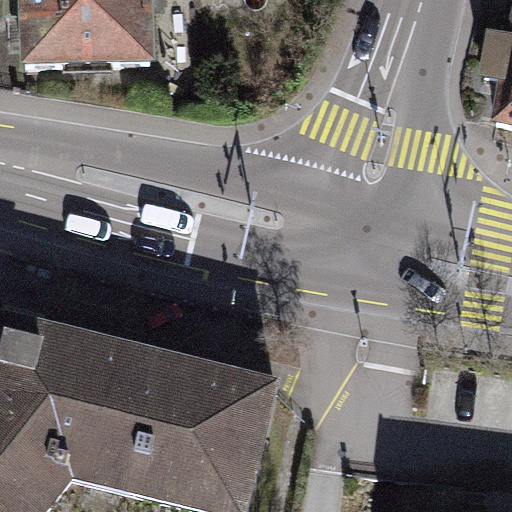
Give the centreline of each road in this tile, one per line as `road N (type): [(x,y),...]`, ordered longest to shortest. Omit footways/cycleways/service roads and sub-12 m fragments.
road 1 (primary): [(0,169),(361,254)]
road 2 (tertiary): [(420,0),(361,254)]
road 3 (primary): [(511,281),(361,254)]
